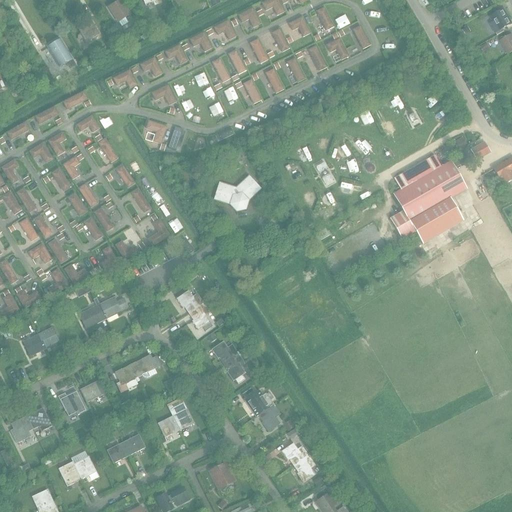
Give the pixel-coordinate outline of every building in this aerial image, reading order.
[(118,22),(130,14),(120,0),(114,4),(115,5),(109,8),(118,22)] [(277,0),(267,0),(261,3),(265,11),(272,8),(276,16),(284,12),(277,0)] [(333,27),(323,7),(315,12),(325,31),(333,27)] [(252,8),(237,15),(241,24),(248,20),(252,28),(260,24),(252,8)] [(511,24),(504,11),(492,18),(495,23),(492,25),(497,32),(511,24)] [(302,17),(288,24),(292,31),(298,28),(302,37),(310,34),(302,17)] [(86,41),(98,34),(90,20),(85,23),(85,22),(82,24),(83,26),(78,28),(86,41)] [(228,20),(213,28),(217,36),(224,32),(228,40),(236,36),(228,20)] [(370,46),(360,26),(352,30),(362,50),(370,46)] [(281,53),(289,49),(278,29),(271,33),(281,53)] [(204,32),(188,40),(193,48),(200,44),(204,53),(212,49),(204,32)] [(507,54),(511,51),(511,35),(511,34),(500,41),(507,54)] [(54,43),(47,47),(57,63),(63,59),(65,63),(69,69),(75,66),(71,59),(58,38),(53,42),(54,43)] [(339,38),(325,45),(329,53),(335,50),(341,61),(348,57),(339,38)] [(259,64),(268,60),(257,39),(249,43),(259,64)] [(179,45),(164,52),(168,60),(175,57),(179,65),(187,61),(179,45)] [(316,46),(307,50),(318,72),(326,68),(316,46)] [(154,58),(139,65),(143,73),(150,69),(154,78),(162,74),(154,58)] [(305,79),(294,59),(286,62),(297,83),(305,79)] [(264,73),(275,94),(283,90),(273,69),(264,73)] [(130,70),(112,79),(116,87),(125,82),(129,89),(137,85),(130,70)] [(168,85),(151,93),(154,101),(164,97),(168,106),(176,102),(168,85)] [(83,92),(62,102),(66,110),(87,100),(83,92)] [(54,107),(34,117),(38,125),(58,115),(54,107)] [(417,118),(414,114),(413,113),(409,116),(408,117),(411,122),(412,122),(416,120),(417,118)] [(91,116),(76,125),(80,132),(88,127),(92,133),(100,129),(91,116)] [(30,130),(25,122),(6,133),(10,141),(30,130)] [(159,125),(153,123),(148,138),(155,140),(159,125)] [(169,128),(163,147),(175,150),(181,132),(169,128)] [(47,141),(57,157),(64,153),(59,144),(66,140),(61,132),(47,141)] [(105,138),(97,143),(110,163),(118,159),(105,138)] [(485,142),(471,150),(477,160),(491,152),(485,142)] [(45,164),(52,160),(43,143),(28,152),(33,159),(40,155),(45,164)] [(62,165),(72,181),(79,176),(74,168),(80,164),(75,156),(62,165)] [(511,157),(493,168),(501,182),(511,176),(511,170),(511,168),(511,167),(511,157)] [(14,160),(1,168),(11,185),(18,181),(12,171),(18,167),(14,160)] [(466,189),(450,161),(392,194),(402,212),(390,219),(402,240),(414,232),(409,222),(466,189)] [(323,163),(316,167),(316,168),(318,173),(320,173),(326,169),(327,168),(324,163),(323,163)] [(122,164),(114,169),(127,189),(135,184),(122,164)] [(51,173),(63,192),(71,187),(59,169),(51,173)] [(329,174),(322,177),(322,179),(324,183),(326,184),(332,180),(333,179),(330,174),(329,174)] [(248,200),(260,189),(248,176),(236,187),(219,183),(214,200),(230,204),(236,211),(245,209),(248,200)] [(90,208),(97,203),(85,184),(77,189),(90,208)] [(15,193),(29,214),(36,209),(23,188),(15,193)] [(143,214),(151,209),(138,188),(131,193),(143,214)] [(10,192),(2,197),(14,216),(21,211),(10,192)] [(74,194),(67,198),(79,217),(87,212),(74,194)] [(106,232),(113,227),(101,208),(93,213),(106,232)] [(33,220),(44,239),(52,234),(40,215),(33,220)] [(95,241),(103,236),(90,218),(83,223),(95,241)] [(38,237),(26,219),(19,223),(31,242),(38,237)] [(147,239),(152,247),(170,236),(159,219),(152,224),(158,233),(147,239)] [(60,265),(68,260),(55,239),(47,244),(60,265)] [(185,239),(179,242),(189,255),(194,251),(185,239)] [(122,241),(114,245),(124,261),(138,252),(134,245),(127,249),(122,241)] [(44,265),(52,260),(42,244),(27,253),(32,260),(39,256),(44,265)] [(118,263),(109,247),(102,251),(107,259),(100,263),(104,271),(118,263)] [(0,268),(10,285),(17,281),(5,260),(0,263),(0,268)] [(71,265),(63,269),(74,286),(89,276),(84,269),(76,273),(71,265)] [(47,289),(52,297),(68,287),(58,269),(50,274),(56,284),(47,289)] [(23,290),(16,294),(24,309),(41,299),(36,292),(27,297),(23,290)] [(189,313),(204,303),(199,297),(195,300),(188,291),(176,299),(182,308),(184,307),(189,313)] [(0,311),(0,319),(1,321),(19,311),(10,294),(2,299),(7,308),(0,311)] [(113,297),(99,305),(106,319),(121,312),(120,311),(127,307),(123,298),(116,302),(113,297)] [(204,303),(189,313),(194,320),(192,322),(198,331),(210,322),(204,313),(208,310),(204,303)] [(86,329),(92,326),(106,319),(99,305),(79,315),(86,329)] [(52,328),(38,335),(45,349),(59,342),(52,328)] [(45,349),(38,335),(23,342),(30,357),(45,349)] [(224,364),(239,354),(234,348),(230,351),(223,341),(211,350),(218,359),(220,358),(224,364)] [(239,354),(224,364),(229,371),(227,373),(233,382),(245,373),(239,363),(243,360),(239,354)] [(150,355),(148,356),(131,365),(137,377),(160,366),(155,357),(152,359),(150,355)] [(131,365),(115,373),(119,382),(116,384),(121,393),(127,390),(127,388),(136,383),(134,378),(137,377),(131,365)] [(101,380),(80,390),(86,403),(107,393),(101,380)] [(65,393),(58,397),(65,412),(65,411),(68,417),(76,413),(77,415),(85,411),(76,392),(66,396),(65,393)] [(274,405),(270,400),(273,398),(269,392),(262,397),(259,392),(246,401),(253,410),(255,408),(259,415),(274,405)] [(274,405),(259,415),(264,422),(262,423),(269,432),(281,424),(274,414),(278,411),(274,405)] [(43,408),(27,416),(33,429),(49,421),(43,408)] [(172,417),(179,431),(194,423),(187,409),(172,417)] [(33,429),(27,416),(11,424),(14,430),(11,431),(17,443),(31,437),(29,432),(33,429)] [(179,431),(172,417),(158,424),(165,438),(179,431)] [(290,439),(298,434),(295,429),(287,434),(290,439)] [(123,443),(129,456),(145,448),(139,435),(123,443)] [(113,464),(129,456),(123,443),(107,451),(113,464)] [(295,466),(309,456),(305,450),(300,453),(294,443),(282,452),(288,461),(290,460),(295,466)] [(309,456),(295,466),(299,473),(297,474),(304,483),(316,475),(309,465),(313,463),(309,456)] [(73,462),(81,480),(96,473),(88,458),(74,465),(73,462)] [(58,469),(65,484),(67,487),(75,483),(73,481),(75,480),(76,482),(81,480),(73,462),(58,469)] [(216,491),(234,482),(225,464),(207,473),(216,491)] [(185,502),(190,500),(184,488),(168,496),(166,493),(158,498),(165,511),(174,508),(172,504),(183,499),(185,502)] [(332,500),(328,494),(324,489),(314,496),(318,501),(316,502),(322,511),(324,510),(325,511),(335,511),(344,507),(337,497),(332,500)] [(40,511),(57,511),(48,490),(33,497),(38,510),(40,510),(40,511)]
